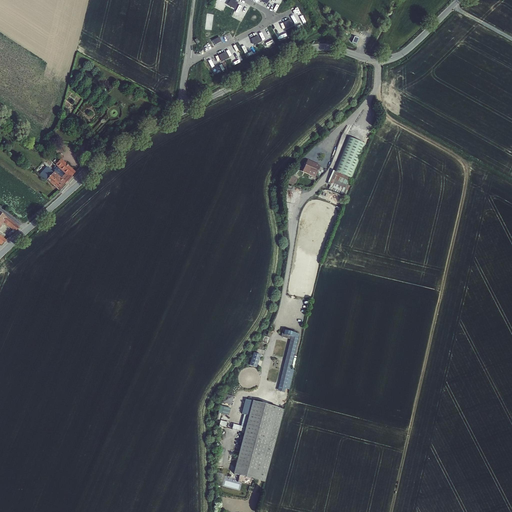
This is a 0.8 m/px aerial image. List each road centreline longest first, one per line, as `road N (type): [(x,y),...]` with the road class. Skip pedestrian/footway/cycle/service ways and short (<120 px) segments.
road 1 (tertiary): [(183,111),(313,47),(393,57),(460,0)]
road 2 (tertiary): [(0,255),(114,153),(183,111)]
